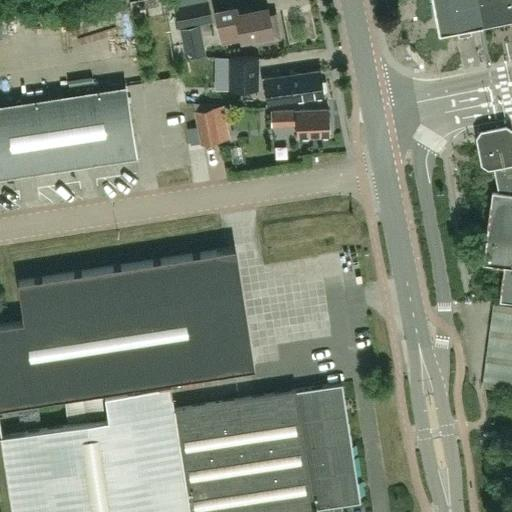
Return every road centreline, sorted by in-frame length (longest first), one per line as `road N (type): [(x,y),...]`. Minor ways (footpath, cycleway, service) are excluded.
road 1 (unclassified): [(0,231),(363,174)]
road 2 (tertiary): [(449,511),(382,171)]
road 3 (tertiary): [(382,171),(351,0)]
